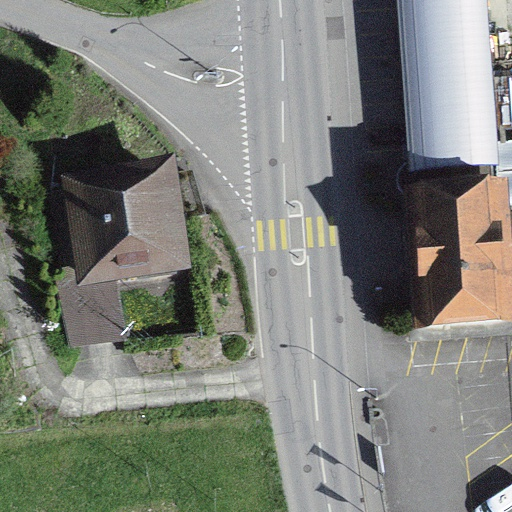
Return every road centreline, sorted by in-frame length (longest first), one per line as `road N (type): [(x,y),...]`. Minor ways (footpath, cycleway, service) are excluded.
road 1 (secondary): [(332,511),(310,375),(282,81)]
road 2 (tertiary): [(0,0),(197,75),(282,81)]
